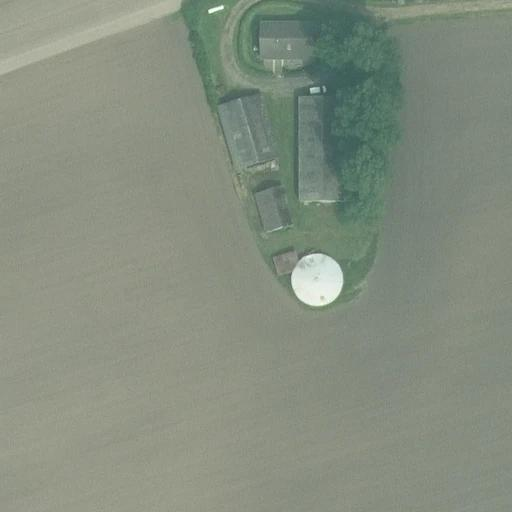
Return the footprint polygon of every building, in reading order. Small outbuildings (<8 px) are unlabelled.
[(261,60),(314,60),(314,26),(261,26),(261,60)] [(279,158),(261,97),(218,109),(236,170),(279,158)] [(347,100),(300,100),(300,203),(347,203),(347,100)] [(283,189),(256,197),(267,236),(294,228),(283,189)] [(293,254),(274,260),(279,277),(298,271),(293,254)] [(342,286),(342,284),(342,282),(342,280),(342,278),(341,275),(340,273),(339,271),(337,269),(336,267),(334,265),(332,264),(330,263),(328,262),(325,261),(323,260),(320,260),(318,260),(315,260),(313,260),(309,262),(307,263),(305,264),(303,265),(301,267),(299,269),(298,271),(297,272),(296,275),(295,278),(295,280),(295,281),(294,284),(295,286),(295,289),(295,290),(296,293),(297,295),(298,297),(300,299),(302,301),(304,303),(305,304),(307,305),(309,306),(312,307),(314,307),(316,308),(319,308),(321,308),(323,307),(326,307),(328,306),(330,305),(332,304),(334,302),(336,301),(337,299),(338,297),(340,295),(341,293),(341,291),(342,288),(342,286)]
